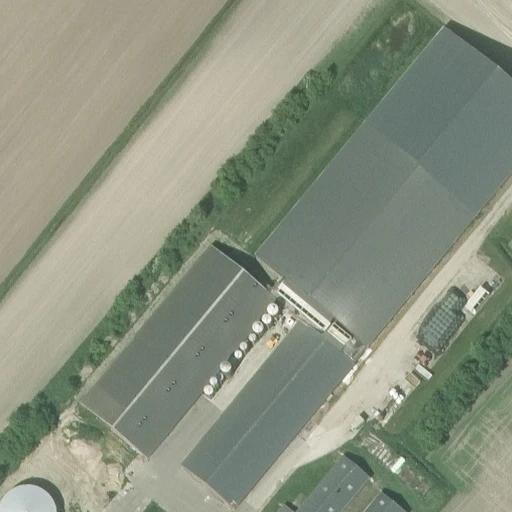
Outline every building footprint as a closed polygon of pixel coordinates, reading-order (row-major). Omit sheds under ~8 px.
[(365,126),(255,259),(283,281),(271,296),(278,303),(277,304),(300,323),(354,367),(478,217),(511,175),(511,86),(444,31),(365,126)] [(211,247),(80,405),(148,461),(278,303),(271,296),(211,247)] [(234,511),(355,367),(354,367),(300,323),(181,467),(233,511),(234,511)] [(344,511),(370,481),(342,458),(297,511),(290,511),(284,507),(279,511),(344,511)] [(402,511),(382,495),(367,511),(402,511)]
